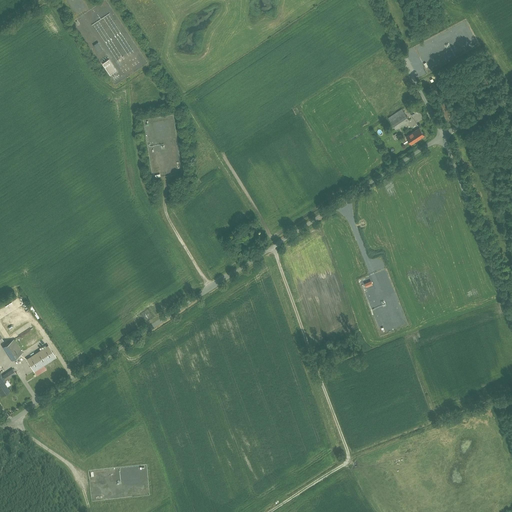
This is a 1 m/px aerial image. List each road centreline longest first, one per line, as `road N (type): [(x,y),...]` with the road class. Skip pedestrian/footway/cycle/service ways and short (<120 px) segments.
road 1 (unclassified): [(442,130),(0,425)]
road 2 (unclassified): [(511,321),(442,130)]
road 3 (unclassified): [(442,130),(372,0)]
road 4 (track): [(209,284),(165,216),(166,176)]
